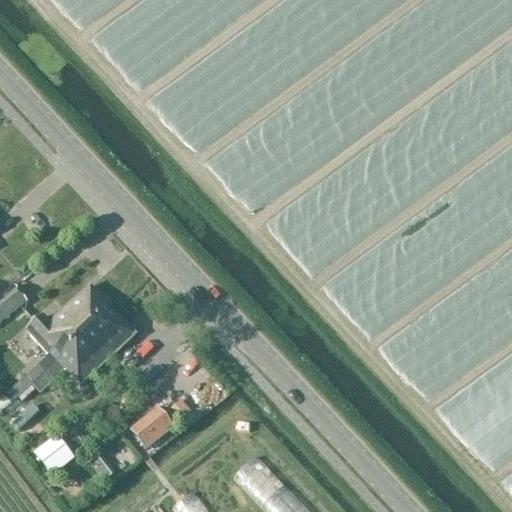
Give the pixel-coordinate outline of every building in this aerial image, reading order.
[(33,342),(48,359),(38,368),(52,383),(63,373),(80,389),(136,338),(91,287),(50,326),(43,318),(26,333),(33,342)] [(0,326),(27,304),(14,289),(0,300),(0,326)] [(201,386),(220,375),(215,366),(196,378),(201,386)] [(158,411),(130,433),(146,453),(174,431),(158,411)] [(57,440),(35,457),(53,480),(75,462),(57,440)] [(102,461),(91,468),(104,484),(114,477),(102,461)] [(63,481),(61,489),(65,494),(73,493),(76,486),(72,480),(63,481)]
